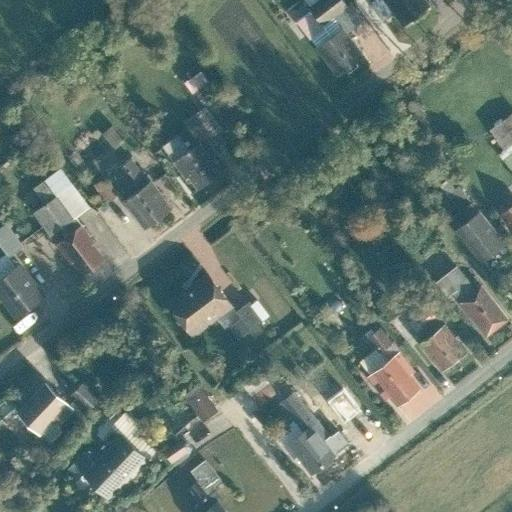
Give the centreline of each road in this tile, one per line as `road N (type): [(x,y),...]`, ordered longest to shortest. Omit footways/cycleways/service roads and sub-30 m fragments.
road 1 (residential): [(0,369),(465,13)]
road 2 (residential): [(310,511),(511,352)]
